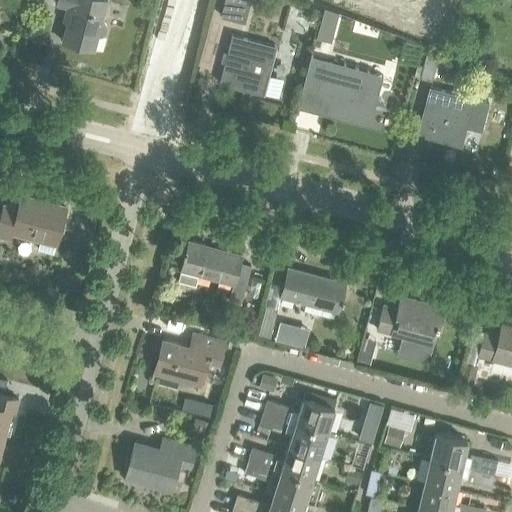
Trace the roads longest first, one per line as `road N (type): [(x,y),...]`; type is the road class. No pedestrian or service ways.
road 1 (unclassified): [(511,252),(142,164)]
road 2 (residential): [(511,429),(242,359)]
road 3 (unclassified): [(100,332),(142,164)]
road 4 (unclassified): [(58,499),(100,332)]
road 5 (residential): [(188,0),(142,164)]
road 6 (residential): [(242,359),(200,511)]
road 7 (unclassified): [(0,124),(142,164)]
